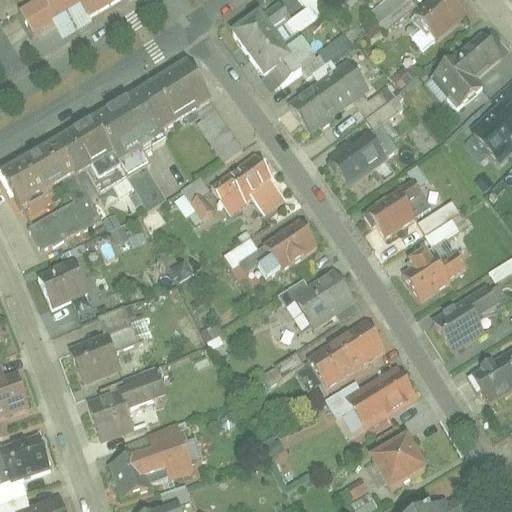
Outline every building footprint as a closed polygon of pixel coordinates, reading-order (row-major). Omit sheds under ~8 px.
[(41,0),(42,2),(20,15),(35,39),(81,11),(89,23),(127,0),(41,0)] [(333,0),(294,0),(315,25),(339,6),(333,0)] [(395,0),(384,0),(367,15),(383,32),(406,12),(395,0)] [(464,20),(447,0),(431,0),(410,17),(434,45),(464,20)] [(277,6),(229,38),(268,97),(316,65),(302,43),(289,52),(276,32),(288,24),(277,6)] [(500,60),(479,35),(428,79),(458,113),(481,92),(473,84),(500,60)] [(346,65),(288,106),(310,137),(368,97),(346,65)] [(212,106),(188,67),(95,126),(115,163),(212,106)] [(500,112),(471,137),(499,169),(511,157),(511,86),(492,103),(500,112)] [(210,144),(213,157),(230,152),(219,114),(196,121),(203,146),(210,144)] [(95,126),(0,176),(0,178),(19,214),(65,189),(88,177),(115,163),(95,126)] [(368,135),(328,163),(347,190),(387,163),(368,135)] [(287,205),(253,160),(211,191),(231,217),(250,203),(264,222),(287,205)] [(507,198),(511,192),(511,175),(498,189),(507,198)] [(74,207),(28,231),(41,255),(99,224),(89,206),(100,200),(88,177),(65,189),(74,207)] [(184,224),(213,208),(200,182),(170,198),(184,224)] [(413,187),(364,218),(380,245),(430,213),(413,187)] [(448,221),(455,216),(448,204),(412,227),(427,251),(456,233),(448,221)] [(316,252),(300,225),(262,248),(279,275),(316,252)] [(227,269),(254,253),(246,240),(219,257),(227,269)] [(411,275),(403,280),(419,305),(449,287),(447,283),(465,272),(455,256),(440,265),(432,251),(406,267),(411,275)] [(511,263),(510,260),(484,276),(491,287),(511,274),(511,263)] [(73,263),(37,278),(52,313),(88,298),(73,263)] [(357,316),(331,276),(308,290),(304,284),(280,300),(306,340),(337,321),(341,327),(357,316)] [(486,293),(431,325),(452,359),(486,339),(478,326),(498,314),(486,293)] [(382,355),(364,326),(307,362),(325,391),(382,355)] [(108,339),(68,355),(82,391),(122,375),(108,339)] [(511,357),(471,380),(488,411),(511,397),(511,357)] [(292,360),(260,376),(265,386),(297,369),(292,360)] [(416,404),(396,371),(346,401),(365,434),(416,404)] [(125,395),(86,409),(100,449),(137,436),(131,418),(168,405),(157,374),(122,387),(125,395)] [(0,419),(26,410),(15,379),(4,383),(2,379),(0,380),(0,419)] [(191,475),(175,429),(146,439),(152,455),(109,470),(119,500),(191,475)] [(49,473),(35,437),(0,450),(0,456),(12,487),(49,473)] [(427,474),(407,442),(372,463),(392,495),(427,474)] [(61,511),(57,503),(34,511),(61,511)]
